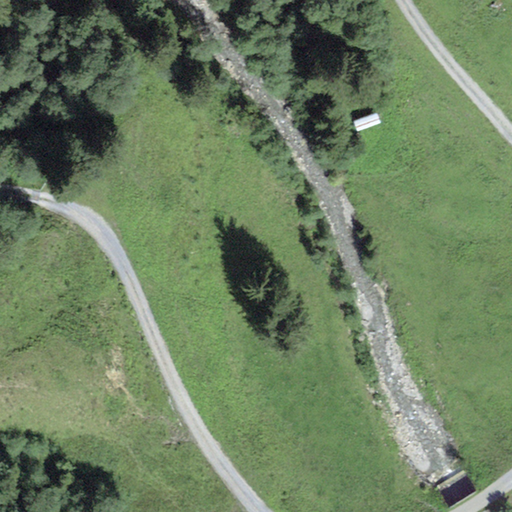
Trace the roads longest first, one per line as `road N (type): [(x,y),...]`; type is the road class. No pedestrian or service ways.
road 1 (track): [(0,187),(62,202),(107,238),(138,288),(177,391),(260,511)]
road 2 (track): [(511,129),(417,0)]
